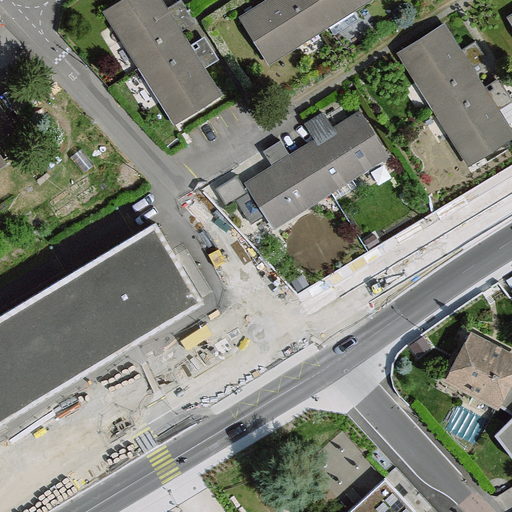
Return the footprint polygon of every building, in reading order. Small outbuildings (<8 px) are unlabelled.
[(159,0),(124,0),(109,10),(145,65),(181,42),(177,36),(181,34),(176,27),(193,17),(190,12),(182,0),(180,0),(166,9),(159,0)] [(266,0),(268,2),(243,19),(268,59),(324,24),(308,0),(266,0)] [(308,0),(324,24),(358,3),(361,0),(308,0)] [(358,3),(324,24),(328,31),(335,34),(366,15),(358,3)] [(444,25),(403,51),(439,107),(475,84),(471,77),(474,75),(471,69),(487,58),(476,41),(460,51),(444,25)] [(185,49),(181,42),(145,65),(179,121),(220,95),(204,70),(220,59),(209,43),(193,53),(189,47),(185,49)] [(479,90),(475,84),(439,107),(474,162),(511,138),(511,134),(507,126),(497,111),(511,102),(511,98),(503,84),(487,94),(483,88),(479,90)] [(0,172),(11,165),(0,147),(0,141),(19,130),(1,101),(0,101),(0,172)] [(511,122),(511,102),(497,111),(507,126),(511,122)] [(307,152),(330,189),(351,176),(386,154),(360,113),(334,130),(324,113),(307,124),(317,140),(311,144),(314,148),(307,152)] [(274,224),(330,189),(307,152),(304,148),(291,156),(282,140),(264,151),(274,167),(249,183),(250,185),(268,214),(274,224)] [(246,188),(238,176),(216,189),(227,206),(237,199),(248,192),(246,188)] [(351,176),(330,189),(337,199),(357,186),(351,176)] [(250,185),(246,188),(248,192),(237,199),(252,223),(268,214),(250,185)] [(0,318),(0,424),(203,300),(156,223),(0,318)] [(511,356),(472,334),(451,374),(472,385),(470,390),(499,406),(511,380),(511,356)] [(511,403),(511,383),(503,398),(511,403)] [(314,461),(346,493),(378,462),(346,429),(314,461)] [(418,511),(386,477),(348,511),(418,511)]
